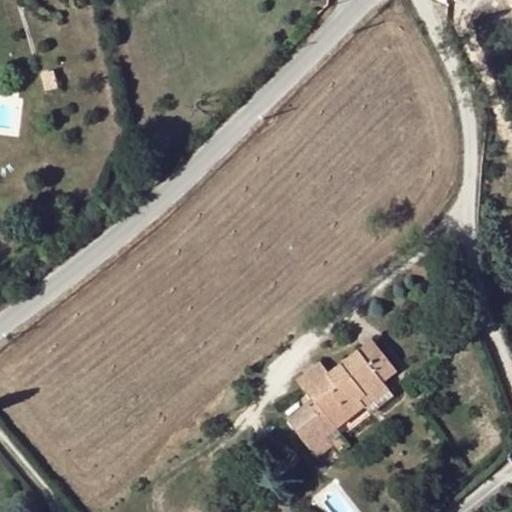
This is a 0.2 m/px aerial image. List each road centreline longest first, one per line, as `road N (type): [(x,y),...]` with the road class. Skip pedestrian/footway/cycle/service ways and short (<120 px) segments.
road 1 (tertiary): [(0,328),(172,190),(367,0)]
road 2 (residential): [(420,0),(465,112),(466,258),(511,390)]
